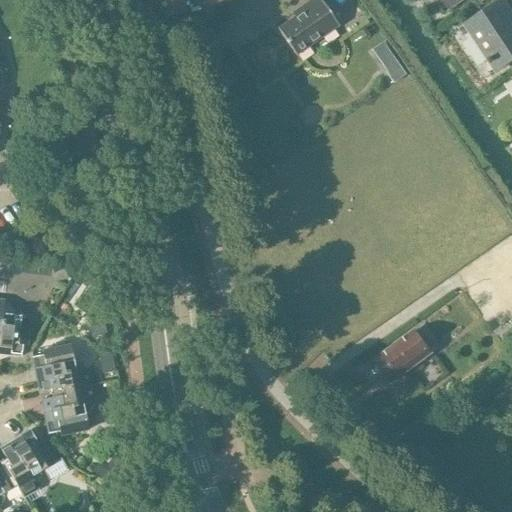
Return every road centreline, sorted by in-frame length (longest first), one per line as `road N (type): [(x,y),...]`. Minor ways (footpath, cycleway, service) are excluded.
road 1 (residential): [(135,10),(180,127),(245,346),(318,436),(403,511)]
road 2 (tertiary): [(175,417),(158,285),(97,23)]
